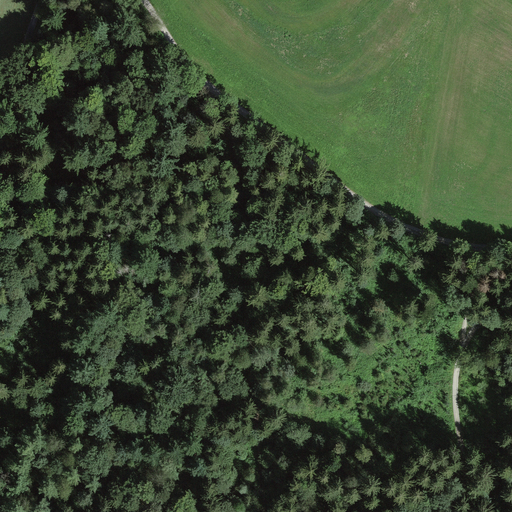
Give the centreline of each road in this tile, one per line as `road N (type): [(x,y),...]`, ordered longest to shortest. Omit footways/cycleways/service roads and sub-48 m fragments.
road 1 (track): [(137,0),(235,109),(339,187),(474,238),(483,271),(457,349),(457,404),(461,448),(483,511)]
road 2 (track): [(235,109),(263,511)]
road 3 (track): [(43,0),(0,139)]
